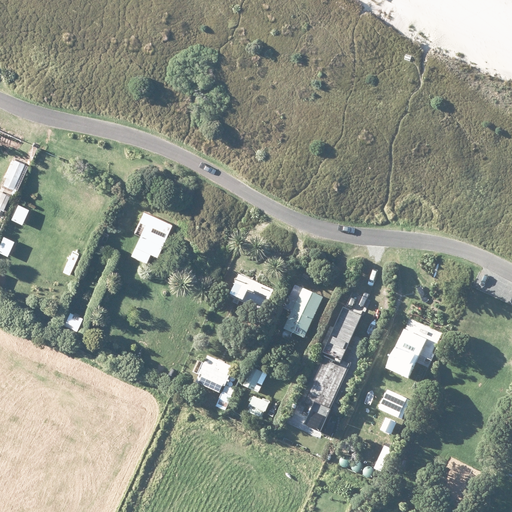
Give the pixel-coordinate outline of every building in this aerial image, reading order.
[(16,158),(6,183),(17,187),(27,163),(16,158)] [(12,195),(5,191),(0,201),(0,205),(5,209),(12,195)] [(139,245),(159,255),(173,226),(152,216),(139,245)] [(13,241),(1,237),(0,240),(0,254),(7,258),(13,241)] [(80,253),(72,250),(61,273),(68,277),(80,253)] [(236,294),(249,300),(252,293),(272,302),(277,290),(240,272),(236,283),(240,285),(236,294)] [(309,337),(326,296),(306,287),(288,328),(309,337)] [(324,432),(355,364),(345,360),(366,315),(348,308),(327,353),(330,354),(307,403),(318,408),(310,425),(324,432)] [(387,368),(410,379),(423,352),(400,341),(387,368)] [(199,382),(223,392),(235,366),(212,355),(208,363),(206,362),(201,372),(203,374),(199,382)] [(262,393),(271,374),(259,368),(250,387),(262,393)] [(391,390),(382,409),(401,418),(410,398),(391,390)] [(272,404),(257,396),(253,404),(254,405),(251,411),(264,417),(267,411),(268,412),(272,404)] [(392,419),(388,428),(396,432),(400,422),(392,419)] [(331,422),(325,435),(330,438),(336,424),(331,422)]
